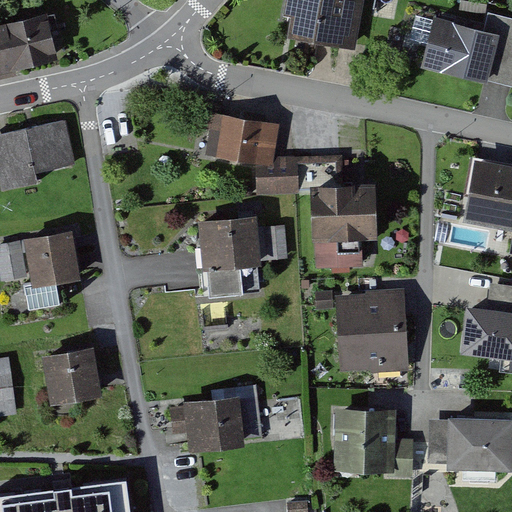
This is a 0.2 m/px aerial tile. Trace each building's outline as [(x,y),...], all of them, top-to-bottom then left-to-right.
[(293,36),(361,48),(369,0),(289,0),(287,15),(296,16),(293,36)] [(412,36),(426,40),(432,18),(418,15),(412,36)] [(436,36),(452,42),(457,21),(444,16),(436,36)] [(60,17),(0,27),(0,72),(67,61),(60,17)] [(457,21),(452,42),(445,69),(491,80),(497,59),(511,62),(511,24),(490,19),(488,27),(457,20),(457,21)] [(293,129),(223,118),(217,155),(287,166),(293,129)] [(72,122),(2,138),(13,186),(83,169),(72,122)] [(467,222),(511,229),(511,164),(478,159),(467,222)] [(378,185),(316,191),(324,266),(372,262),(370,244),(384,242),(378,185)] [(262,218),(203,224),(211,302),(251,298),(248,273),(267,271),(262,218)] [(79,235),(10,246),(18,294),(87,283),(79,235)] [(414,371),(407,294),(346,299),(353,376),(414,371)] [(511,311),(468,307),(462,353),(511,359),(511,311)] [(101,352),(50,359),(57,407),(108,400),(101,352)] [(12,354),(0,354),(0,413),(17,412),(12,354)] [(245,400),(195,407),(201,452),(251,446),(245,400)] [(396,411),(347,414),(350,473),(399,471),(396,411)] [(511,419),(451,422),(454,476),(511,472),(511,419)] [(448,467),(449,442),(415,442),(415,467),(448,467)] [(129,511),(125,476),(0,490),(0,511),(129,511)] [(289,501),(289,511),(308,511),(307,500),(289,501)]
